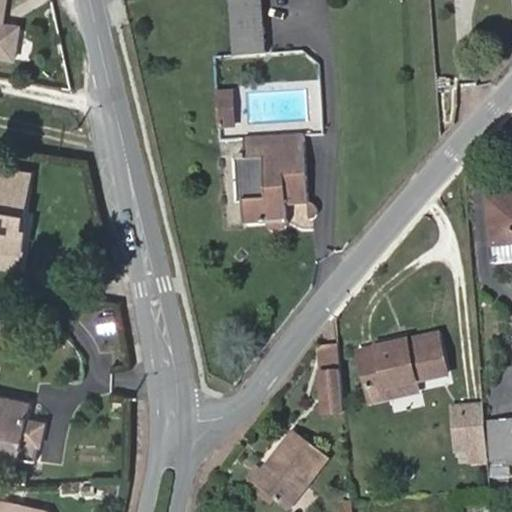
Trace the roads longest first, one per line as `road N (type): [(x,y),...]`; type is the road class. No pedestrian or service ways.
road 1 (unclassified): [(181,432),(207,423),(265,376),(511,96)]
road 2 (secondary): [(181,432),(91,0)]
